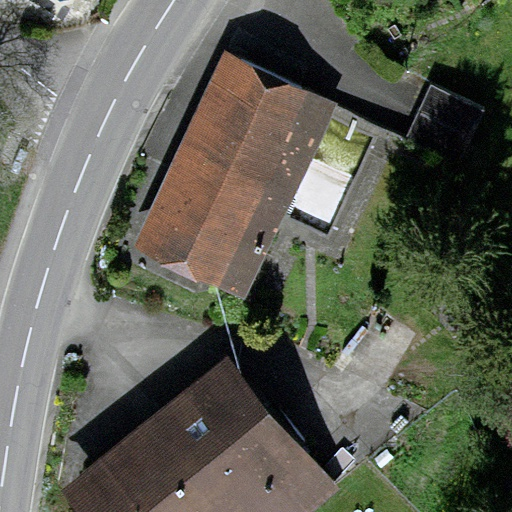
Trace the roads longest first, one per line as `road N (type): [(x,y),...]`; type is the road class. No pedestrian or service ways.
road 1 (secondary): [(97,149),(57,236),(29,341),(0,511)]
road 2 (secondary): [(189,0),(97,149)]
road 3 (residential): [(97,149),(24,49),(0,32)]
